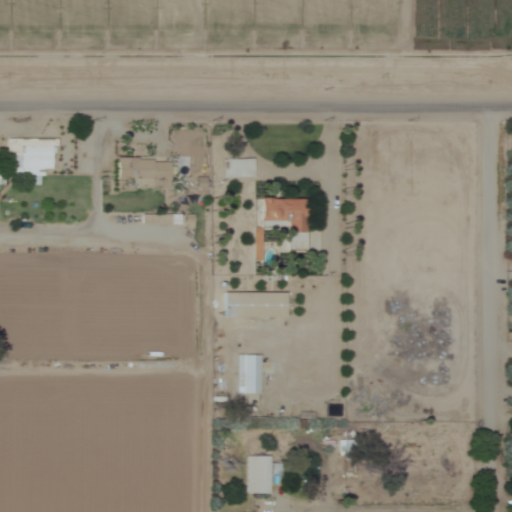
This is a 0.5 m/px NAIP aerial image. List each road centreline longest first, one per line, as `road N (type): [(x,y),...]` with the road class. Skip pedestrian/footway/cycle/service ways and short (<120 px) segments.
road 1 (residential): [(511,109),(0,112)]
road 2 (residential): [(489,109),(488,511)]
